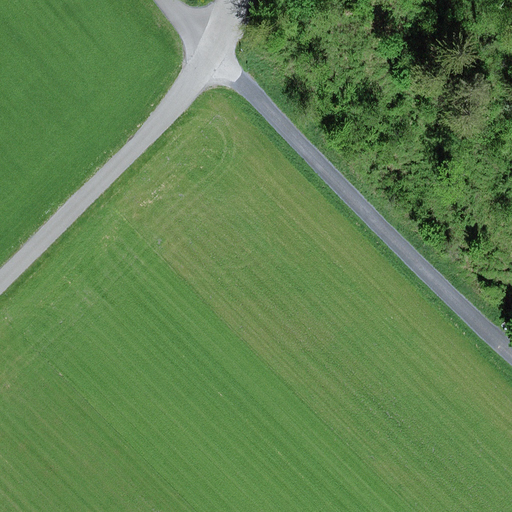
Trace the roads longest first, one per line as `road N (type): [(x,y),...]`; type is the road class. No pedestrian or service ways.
road 1 (track): [(511,356),(173,0)]
road 2 (track): [(0,287),(134,152),(217,53),(234,0)]
